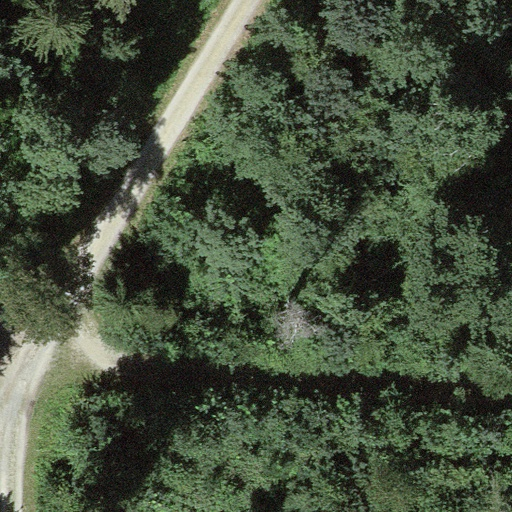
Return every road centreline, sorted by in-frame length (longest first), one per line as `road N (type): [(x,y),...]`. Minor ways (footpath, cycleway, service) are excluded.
road 1 (track): [(26,356),(169,383),(511,390)]
road 2 (track): [(0,400),(245,0)]
road 3 (track): [(10,511),(26,356)]
